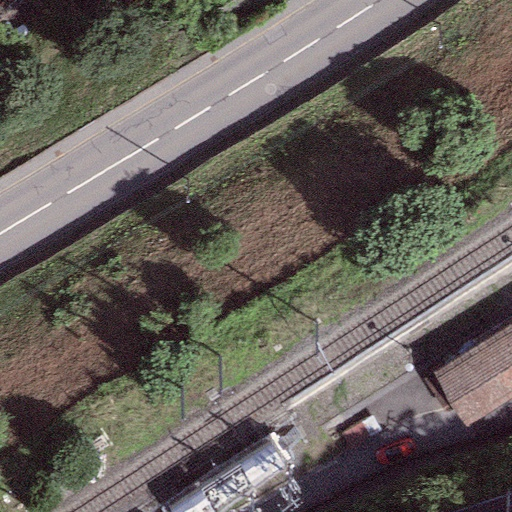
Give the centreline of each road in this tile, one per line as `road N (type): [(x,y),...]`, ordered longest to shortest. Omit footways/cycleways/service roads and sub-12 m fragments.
road 1 (secondary): [(0,232),(379,0)]
road 2 (residential): [(273,511),(419,434),(511,407)]
